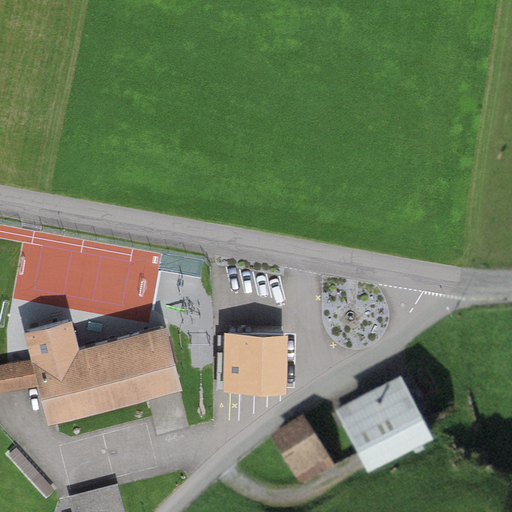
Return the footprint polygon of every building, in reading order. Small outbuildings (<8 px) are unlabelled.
[(54,409),(177,379),(163,325),(75,348),(68,319),(29,329),(38,359),(0,365),(0,389),(44,382),(51,412),(55,411),(54,409)] [(227,379),(282,381),(283,333),(228,332),(227,349),(219,349),(218,367),(227,367),(227,379)] [(415,417),(400,388),(355,411),(351,404),(334,413),(340,424),(347,421),(371,467),(426,439),(417,421),(422,419),(420,414),(415,417)] [(301,418),(275,433),(304,482),(329,466),(301,418)] [(124,511),(118,486),(71,498),(74,511),(124,511)]
